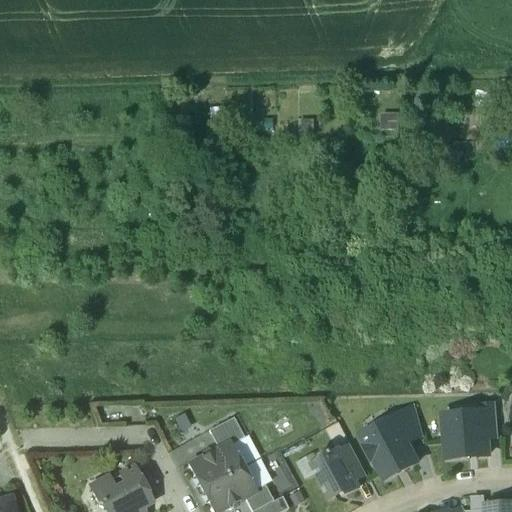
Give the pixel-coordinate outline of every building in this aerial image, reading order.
[(495,407),(479,408),(480,414),(484,414),(486,441),(498,441),(495,407)] [(414,408),(391,420),(405,447),(406,446),(423,438),(414,408)] [(480,414),(443,418),(447,461),(488,458),(486,441),(484,414),(480,414)] [(391,420),(360,437),(366,448),(364,449),(372,463),(374,462),(385,483),(416,466),(406,446),(405,447),(391,420)] [(232,421),(207,434),(217,452),(228,446),(229,448),(243,440),(232,421)] [(243,440),(229,448),(241,471),(255,463),(243,440)] [(217,452),(212,455),(207,453),(202,456),(200,461),(187,468),(201,492),(241,471),(229,448),(228,446),(217,452)] [(350,447),(338,453),(354,483),(366,477),(350,447)] [(330,454),(328,455),(324,455),(317,458),(316,463),(308,467),(327,503),(336,498),(338,494),(342,491),(346,497),(358,491),(354,483),(338,453),(337,452),(331,455),(330,454)] [(255,463),(241,471),(253,493),(263,488),(267,486),(255,463)] [(150,505),(132,471),(110,482),(104,481),(92,487),(90,494),(97,506),(102,507),(104,511),(135,511),(141,509),(141,510),(150,505)] [(241,471),(201,492),(211,511),(222,511),(227,510),(231,511),(236,509),(238,504),(243,501),(254,495),(253,493),(241,471)] [(253,493),(254,495),(243,501),(248,511),(256,511),(272,504),(263,488),(253,493)] [(272,504),(256,511),(286,511),(287,511),(281,499),(272,504)] [(12,511),(9,501),(0,503),(0,511),(12,511)]
